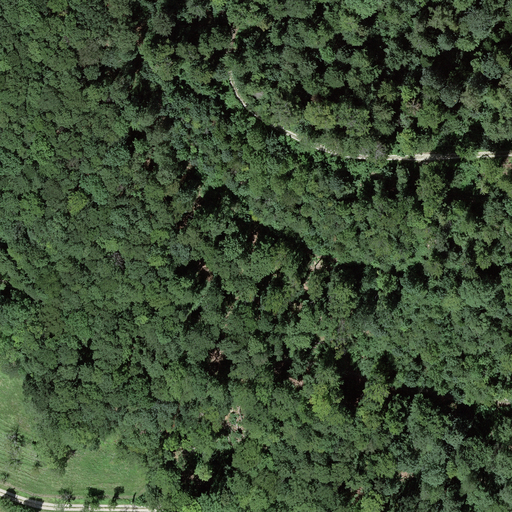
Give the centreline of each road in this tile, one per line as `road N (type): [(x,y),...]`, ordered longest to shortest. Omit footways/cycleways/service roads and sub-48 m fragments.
road 1 (track): [(0,282),(266,357),(511,404)]
road 2 (track): [(258,0),(232,31),(227,72),(239,100),(270,124),(342,156),(511,157)]
road 3 (track): [(0,492),(40,506),(196,511)]
